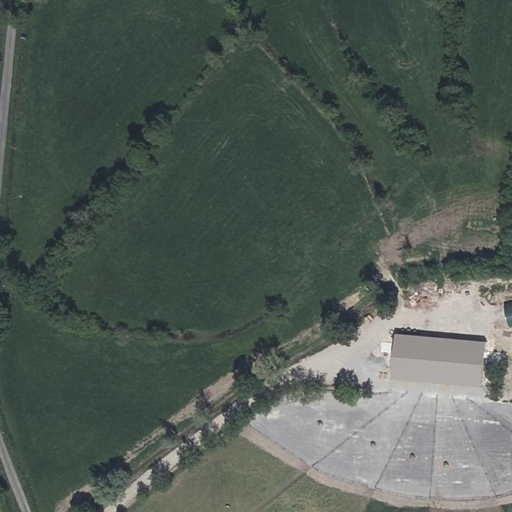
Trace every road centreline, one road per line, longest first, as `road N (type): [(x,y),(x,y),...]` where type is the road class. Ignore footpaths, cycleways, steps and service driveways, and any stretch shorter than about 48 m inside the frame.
road 1 (unknown): [(123,511),(161,467),(283,376),(379,323),(415,314)]
road 2 (residential): [(13,0),(0,277)]
